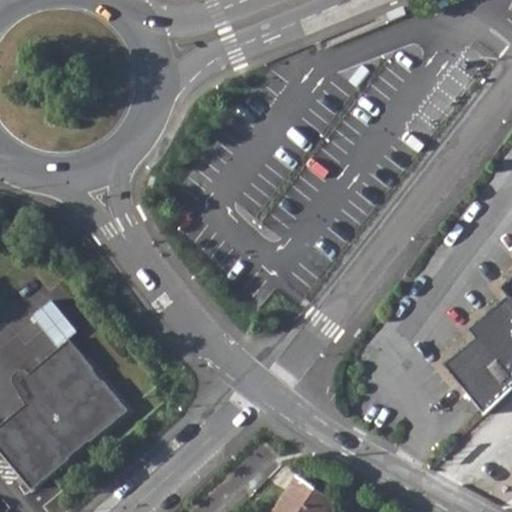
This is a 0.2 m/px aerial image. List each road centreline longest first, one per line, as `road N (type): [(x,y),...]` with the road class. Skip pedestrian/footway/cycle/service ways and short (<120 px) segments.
road 1 (residential): [(262,388),(326,323),(511,87)]
road 2 (tertiary): [(262,388),(189,318),(117,225),(93,173)]
road 3 (tertiary): [(469,511),(262,388)]
road 4 (residential): [(125,511),(262,388)]
road 5 (tertiary): [(147,54),(303,0)]
road 6 (tertiary): [(93,173),(137,137),(149,111),(147,54)]
